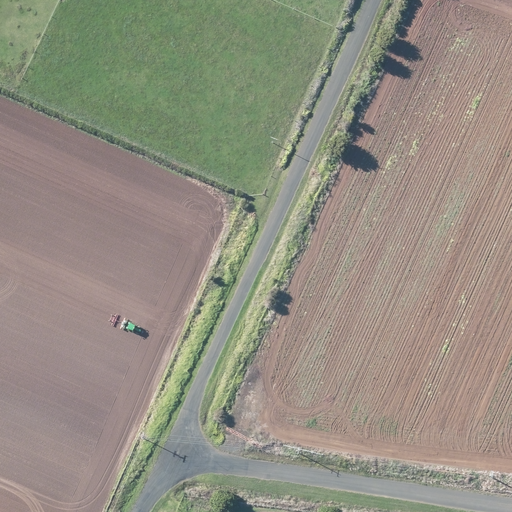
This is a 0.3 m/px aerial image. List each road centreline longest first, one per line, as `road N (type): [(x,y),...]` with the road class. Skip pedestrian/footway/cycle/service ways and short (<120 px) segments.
road 1 (unclassified): [(171,449),(373,0)]
road 2 (unclassified): [(511,499),(205,463),(171,449)]
